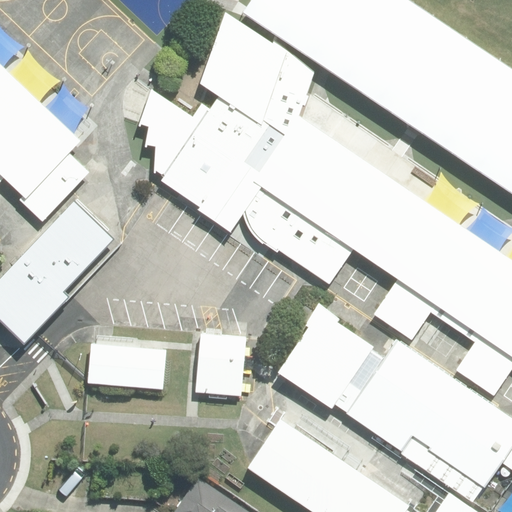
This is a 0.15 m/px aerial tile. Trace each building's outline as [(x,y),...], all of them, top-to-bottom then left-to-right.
[(280,247),(283,243),(334,278),(359,243),(402,272),(440,298),(484,328),(511,346),(511,249),(305,109),(318,66),(232,4),(206,75),(224,89),(215,102),(206,96),(196,109),(158,82),(146,117),(155,121),(152,138),(161,140),(161,166),(168,171),(164,176),(236,225),(247,208),(249,215),(252,221),(255,228),(261,234),(267,239),(268,237),(280,247)] [(0,53),(0,160),(11,171),(32,190),(85,134),(0,53)] [(0,182),(11,171),(0,160),(0,182)] [(119,233),(78,195),(0,277),(0,307),(31,336),(36,331),(77,288),(72,284),(119,233)] [(440,298),(402,272),(377,308),(416,334),(440,298)] [(325,303),(283,365),(337,401),(379,340),(325,303)] [(251,332),(205,328),(199,387),(246,391),(251,332)] [(511,346),(484,328),(460,364),(499,390),(511,370),(511,346)] [(511,408),(401,334),(350,408),(406,446),(417,429),(436,442),(434,445),(489,482),(505,458),(511,448),(511,408)] [(172,344),(95,337),(91,377),(168,384),(172,344)] [(287,414),(255,464),(329,511),(405,511),(411,504),(415,498),(287,414)] [(258,511),(200,474),(177,508),(183,511),(258,511)] [(437,511),(422,511),(411,504),(405,511),(490,511),(454,488),(437,511)]
